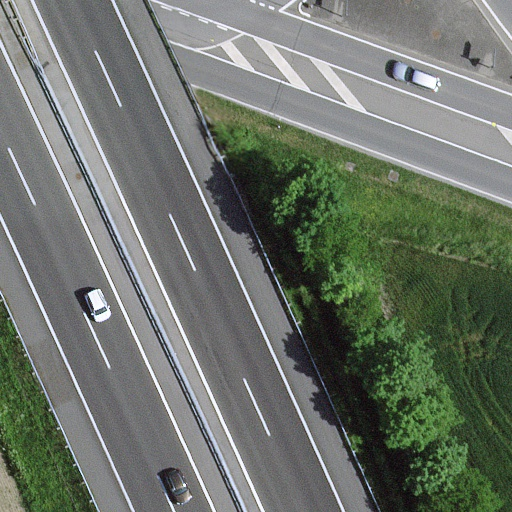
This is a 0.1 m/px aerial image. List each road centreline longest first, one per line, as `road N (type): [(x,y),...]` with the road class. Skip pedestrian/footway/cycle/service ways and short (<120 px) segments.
road 1 (motorway): [(304,511),(74,0)]
road 2 (motorway): [(0,130),(172,511)]
road 3 (primary): [(511,148),(185,27)]
